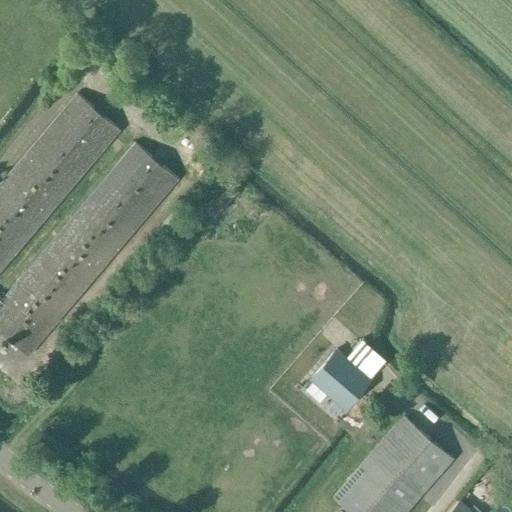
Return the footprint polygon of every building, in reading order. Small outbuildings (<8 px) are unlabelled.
[(0,298),(0,269),(118,128),(75,92),(0,182),(0,331),(28,355),(176,178),(132,141),(0,298)] [(172,295),(184,275),(172,268),(160,288),(172,295)] [(364,289),(350,310),(367,321),(381,300),(364,289)] [(328,334),(338,344),(348,335),(339,324),(328,334)] [(336,348),(309,379),(343,408),(370,377),(336,348)] [(333,496),(351,511),(404,511),(452,457),(402,415),(333,496)] [(473,511),(459,499),(447,511),(473,511)]
